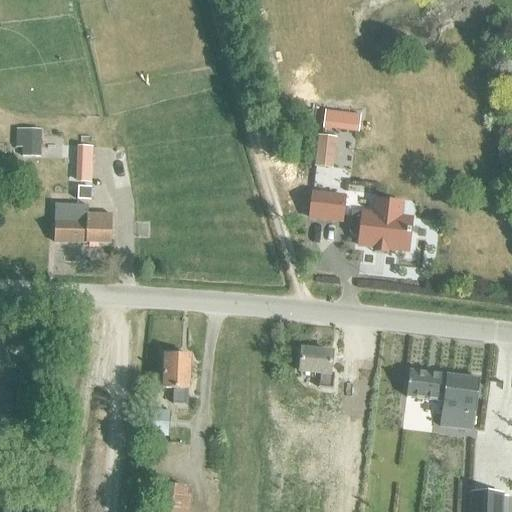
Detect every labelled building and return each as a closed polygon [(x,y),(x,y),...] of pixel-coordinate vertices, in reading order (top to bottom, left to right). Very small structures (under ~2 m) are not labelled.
[(305,112),(303,133),(313,134),(315,113),(305,112)] [(325,113),(323,129),(336,130),(338,114),(326,113),(325,113)] [(338,114),(336,130),(359,132),(360,116),(338,114)] [(16,132),(16,148),(39,149),(40,132),(16,132)] [(315,168),(332,169),(336,140),(319,138),(315,168)] [(78,202),(91,201),(90,188),(77,188),(78,202)] [(311,219),(342,223),(345,198),(313,195),(311,219)] [(353,214),(351,235),(361,237),(360,247),(409,253),(412,220),(401,219),(403,205),(392,204),(376,202),(375,216),(363,215),(353,214)] [(55,214),(54,244),(111,246),(112,216),(88,215),(88,208),(55,207),(55,214)] [(331,376),(333,354),(303,352),(301,373),(322,376),(320,390),(334,392),(335,376),(331,376)] [(173,391),(172,406),(187,407),(188,392),(189,392),(191,359),(165,357),(163,390),(173,391)] [(439,407),(444,407),(442,427),(475,431),(481,381),(411,373),(408,398),(439,402),(439,407)] [(0,437),(8,438),(11,389),(0,388),(0,437)] [(45,393),(17,391),(15,408),(43,411),(45,393)] [(144,437),(169,439),(171,414),(146,412),(144,437)] [(155,511),(188,511),(191,490),(159,486),(155,511)] [(501,511),(503,496),(470,495),(469,511),(501,511)]
